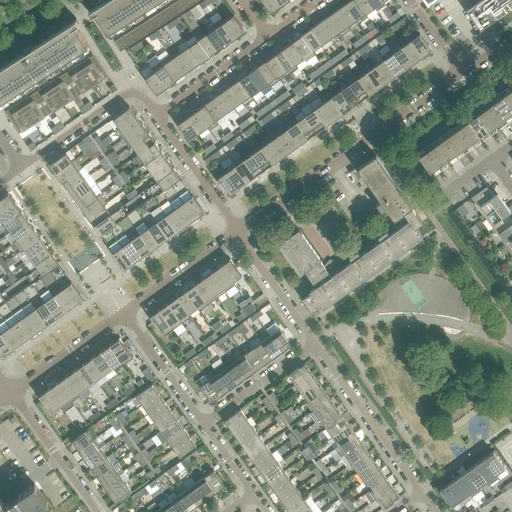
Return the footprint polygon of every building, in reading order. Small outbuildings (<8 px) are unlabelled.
[(108,32),(158,0),(104,0),(94,7),(92,8),(89,10),(91,15),(95,12),(108,32)] [(280,6),(275,0),(262,0),(271,12),(280,6)] [(365,14),(355,0),(350,0),(345,4),(357,20),(365,14)] [(374,8),(368,0),(355,0),(365,14),(374,8)] [(511,0),(425,0),(428,3),(429,2),(431,0),(479,0),(474,4),(476,6),(477,7),(489,24),(511,7),(511,0)] [(357,20),(345,4),(336,10),(348,26),(357,20)] [(348,26),(336,10),(327,16),(339,33),(348,26)] [(398,11),(393,15),(396,19),(401,16),(398,11)] [(245,31),(234,14),(224,21),(236,37),(245,31)] [(339,33),(327,16),(319,23),(330,39),(339,33)] [(0,101),(3,99),(84,48),(88,45),(75,25),(79,22),(76,18),(73,20),(71,22),(60,29),(59,29),(47,37),(46,38),(35,45),(21,54),(9,61),(9,62),(0,67),(0,101)] [(236,37),(224,21),(216,27),(227,43),(236,37)] [(330,39),(319,23),(310,29),(322,45),(330,39)] [(380,24),(375,27),(378,32),(383,28),(380,24)] [(227,43),(216,27),(207,33),(219,50),(227,43)] [(322,45),(310,29),(301,35),(313,52),(322,45)] [(219,50),(207,33),(198,40),(210,56),(219,50)] [(432,50),(420,33),(411,40),(422,56),(432,50)] [(313,52),(301,35),(292,41),(304,58),(313,52)] [(363,36),(358,40),(361,44),(366,41),(363,36)] [(124,48),(121,44),(118,39),(114,42),(117,47),(120,51),(121,50),(124,48)] [(210,56),(198,40),(189,46),(201,62),(210,56)] [(422,56),(411,40),(402,46),(414,63),(422,56)] [(304,58),(292,41),(283,48),(295,64),(304,58)] [(201,62),(189,46),(181,52),(192,69),(201,62)] [(414,63),(402,46),(393,53),(405,69),(414,63)] [(295,64),(283,48),(275,54),(286,70),(295,64)] [(192,69),(181,52),(172,59),(183,75),(192,69)] [(405,69),(393,53),(384,59),(396,75),(405,69)] [(286,70),(275,54),(266,60),(277,77),(286,70)] [(108,76),(99,62),(97,59),(82,69),(93,86),(108,76)] [(183,75),(172,59),(163,65),(175,81),(183,75)] [(396,75),(384,59),(375,65),(387,81),(396,75)] [(277,77),(266,60),(257,67),(269,83),(277,77)] [(175,81),(163,65),(154,71),(166,87),(175,81)] [(387,81),(375,65),(367,71),(378,88),(387,81)] [(269,83),(257,67),(248,73),(260,89),(269,83)] [(93,86),(82,69),(67,78),(78,95),(93,86)] [(166,87),(154,71),(145,78),(157,94),(166,87)] [(378,88),(367,71),(358,78),(370,94),(378,88)] [(260,89),(248,73),(239,79),(251,95),(260,89)] [(78,95),(67,78),(53,88),(63,105),(78,95)] [(370,94),(358,78),(349,84),(361,100),(370,94)] [(251,95),(239,79),(231,85),(242,102),(251,95)] [(117,89),(114,84),(109,88),(112,93),(117,89)] [(361,100),(349,84),(340,90),(352,107),(361,100)] [(242,102),(231,85),(222,92),(234,108),(242,102)] [(297,85),(292,89),(295,93),(300,90),(297,85)] [(63,105),(53,88),(38,97),(49,114),(63,105)] [(300,90),(295,93),(298,98),(303,94),(300,90)] [(352,107),(340,90),(332,96),(343,113),(352,107)] [(511,93),(510,91),(502,97),(511,110),(511,93)] [(234,108),(222,92),(213,98),(225,114),(234,108)] [(283,93),(278,96),(282,101),(287,97),(283,93)] [(282,101),(278,96),(270,103),(273,107),(282,101)] [(343,113),(332,96),(323,103),(334,119),(343,113)] [(49,114),(38,97),(23,107),(34,124),(49,114)] [(511,114),(511,110),(502,97),(494,103),(508,123),(511,119),(511,118),(510,116),(511,114)] [(225,114),(213,98),(204,104),(216,121),(225,114)] [(93,106),(89,101),(84,105),(88,110),(93,106)] [(334,119),(323,103),(314,109),(326,125),(334,119)] [(508,123),(494,103),(485,109),(497,125),(500,123),(503,126),(508,123)] [(216,121),(204,104),(195,110),(207,127),(216,121)] [(88,110),(84,105),(79,108),(83,114),(88,110)] [(136,115),(129,106),(113,118),(119,127),(116,129),(116,130),(136,115)] [(34,124),(23,107),(8,117),(10,120),(19,133),(34,124)] [(326,125),(314,109),(305,115),(317,132),(326,125)] [(497,125),(485,109),(477,115),(491,135),(496,131),(493,128),(497,125)] [(207,127),(195,110),(187,117),(198,133),(207,127)] [(142,124),(136,115),(116,130),(123,138),(142,124)] [(317,132),(305,115),(296,122),(308,138),(317,132)] [(491,135),(477,115),(469,121),(474,128),(480,137),(484,135),(486,138),(491,135)] [(198,133),(187,117),(178,123),(189,140),(198,133)] [(248,118),(243,122),(246,126),(251,122),(248,118)] [(480,137),(474,128),(469,121),(461,127),(475,147),(479,143),(477,140),(480,137)] [(65,127),(61,122),(56,125),(59,130),(65,127)] [(308,138),(296,122),(287,128),(299,144),(308,138)] [(132,145),(149,133),(142,124),(123,138),(123,139),(129,147),(132,145)] [(59,130),(56,125),(51,129),(54,134),(59,130)] [(475,147),(461,127),(452,133),(464,149),(467,147),(470,150),(475,147)] [(299,144),(287,128),(279,134),(290,151),(299,144)] [(155,142),(149,133),(132,145),(138,154),(155,142)] [(464,149),(452,133),(444,139),(458,158),(463,155),(460,152),(464,149)] [(290,151),(279,134),(270,140),(282,157),(290,151)] [(458,158),(444,139),(436,145),(447,161),(451,158),(453,162),(458,158)] [(282,157),(270,140),(261,147),(273,163),(282,157)] [(231,141),(226,145),(229,149),(234,146),(231,141)] [(36,147),(32,142),(27,146),(31,151),(36,147)] [(161,151),(155,142),(138,154),(145,162),(161,151)] [(447,161),(436,145),(427,151),(442,170),(446,167),(444,163),(447,161)] [(273,163),(261,147),(252,153),(264,169),(273,163)] [(151,171),(167,159),(161,151),(145,162),(151,171)] [(442,170),(427,151),(419,157),(430,173),(434,170),(437,174),(442,170)] [(76,159),(75,158),(72,161),(66,152),(49,163),(56,173),(76,159)] [(264,169),(252,153),(244,159),(255,176),(264,169)] [(376,155),(358,168),(359,170),(360,170),(364,176),(368,182),(382,201),(377,204),(382,211),(387,207),(394,218),(395,219),(402,214),(404,212),(412,207),(413,206),(376,155)] [(82,167),(81,166),(76,159),(56,173),(62,182),(82,167)] [(157,180),(174,168),(167,159),(151,171),(157,180)] [(255,176),(244,159),(235,165),(246,182),(255,176)] [(246,182),(235,165),(226,172),(238,188),(246,182)] [(79,170),(82,168),(82,167),(62,182),(69,190),(85,179),(79,170)] [(180,178),(174,168),(157,180),(158,180),(158,181),(164,189),(180,178)] [(238,188),(226,172),(217,178),(228,195),(238,188)] [(91,187),(85,179),(69,190),(75,199),(91,187)] [(101,194),(100,193),(97,196),(91,187),(75,199),(81,208),(101,194)] [(504,203),(498,193),(493,196),(487,187),(471,198),(484,217),(504,203)] [(0,212),(15,202),(8,193),(0,198),(0,212)] [(107,203),(102,195),(101,194),(81,208),(87,217),(107,203)] [(205,212),(193,195),(184,202),(195,218),(205,212)] [(0,212),(0,222),(1,225),(5,223),(21,211),(15,202),(0,212)] [(195,218),(184,202),(175,208),(187,225),(195,218)] [(104,205),(107,203),(87,217),(94,226),(110,214),(104,205)] [(510,219),(506,215),(511,212),(504,203),(484,217),(493,228),(491,230),(493,231),(510,219)] [(299,230),(280,243),(282,246),(302,274),(305,271),(309,277),(316,287),(309,292),(308,293),(308,294),(303,298),(312,311),(319,306),(321,309),(412,245),(423,237),(423,236),(415,225),(421,221),(421,222),(422,221),(414,210),(412,207),(404,212),(407,216),(410,220),(406,222),(403,225),(389,235),(386,231),(378,237),(381,240),(360,255),(358,252),(350,257),(352,261),(337,272),(331,276),(328,271),(334,265),(329,260),(324,266),(320,261),(321,260),(299,230)] [(187,225),(175,208),(166,214),(178,231),(187,225)] [(11,231),(27,219),(21,211),(5,223),(11,231)] [(100,235),(117,223),(111,214),(110,214),(94,226),(100,235)] [(178,231),(166,214),(157,221),(169,237),(178,231)] [(17,240),(34,228),(27,219),(11,231),(17,240)] [(504,244),(511,238),(511,222),(510,219),(493,231),(494,233),(496,232),(504,244)] [(169,237),(157,221),(149,227),(160,243),(169,237)] [(160,243),(149,227),(140,233),(151,250),(160,243)] [(17,240),(14,242),(20,251),(24,249),(40,237),(34,228),(17,240)] [(151,250),(140,233),(131,240),(143,256),(151,250)] [(30,258),(46,246),(40,237),(24,249),(30,258)] [(143,256),(131,240),(122,246),(134,262),(143,256)] [(44,262),(53,255),(46,246),(30,258),(36,267),(44,262)] [(134,262),(122,246),(113,252),(125,269),(134,262)] [(43,276),(59,264),(53,255),(44,262),(36,267),(43,276)] [(242,275),(230,259),(221,266),(232,282),(242,275)] [(6,262),(1,265),(5,270),(10,266),(6,262)] [(221,266),(212,272),(226,291),(224,288),(232,282),(221,266)] [(212,272),(203,278),(217,298),(226,291),(212,272)] [(17,280),(14,275),(10,278),(9,279),(13,284),(17,280)] [(203,278),(194,284),(208,304),(217,298),(203,278)] [(9,279),(8,280),(4,282),(8,287),(13,284),(9,279)] [(84,298),(72,282),(62,288),(74,305),(84,298)] [(194,284),(185,291),(199,310),(208,304),(194,284)] [(74,305),(62,288),(54,295),(65,311),(74,305)] [(185,291),(177,297),(190,317),(191,316),(189,313),(197,308),(199,311),(199,310),(185,291)] [(65,311),(54,295),(45,301),(57,317),(65,311)] [(177,297),(168,303),(182,323),(190,317),(177,297)] [(57,317),(45,301),(36,307),(48,324),(57,317)] [(168,303),(159,310),(173,329),(182,323),(168,303)] [(256,309),(251,303),(243,309),(248,315),(256,309)] [(48,324),(36,307),(27,313),(39,330),(48,324)] [(159,310),(150,316),(164,336),(173,329),(159,310)] [(39,330),(27,313),(19,320),(30,336),(39,330)] [(30,336),(19,320),(10,326),(21,342),(30,336)] [(21,342),(10,326),(1,332),(13,349),(21,342)] [(291,345),(280,330),(280,329),(271,335),(282,352),(291,345)] [(13,349),(1,332),(0,332),(0,350),(3,355),(13,349)] [(211,335),(206,338),(209,343),(214,339),(211,335)] [(282,352),(271,335),(262,342),(274,358),(282,352)] [(131,354),(119,338),(110,345),(122,361),(131,354)] [(274,358),(262,342),(253,348),(265,364),(274,358)] [(122,361),(110,345),(101,351),(113,367),(122,361)] [(193,347),(188,351),(192,355),(196,352),(193,347)] [(265,364),(253,348),(244,355),(256,371),(265,364)] [(113,367),(101,351),(92,357),(104,374),(113,367)] [(256,371),(244,355),(235,361),(247,377),(256,371)] [(104,374),(92,357),(83,363),(95,380),(104,374)] [(247,377),(235,361),(226,367),(238,384),(247,377)] [(95,380),(83,363),(75,370),(86,386),(95,380)] [(238,384),(226,367),(224,363),(215,370),(217,374),(229,390),(238,384)] [(294,383),(310,372),(304,363),(288,375),(294,383)] [(187,370),(184,365),(179,368),(183,373),(187,370)] [(86,386),(75,370),(66,376),(78,392),(86,386)] [(300,392),(317,380),(310,372),(294,383),(300,392)] [(229,390),(217,374),(209,380),(220,396),(229,390)] [(78,392),(66,376),(57,382),(69,399),(78,392)] [(220,396),(209,380),(200,386),(211,403),(212,402),(220,396)] [(307,401),(323,389),(317,380),(300,392),(307,401)] [(69,399),(57,382),(48,389),(60,405),(69,399)] [(142,404),(158,392),(152,383),(136,395),(142,404)] [(60,405),(48,389),(39,395),(51,412),(60,405)] [(313,410),(329,398),(323,389),(307,401),(313,410)] [(148,413),(165,401),(158,392),(142,404),(148,413)] [(319,419),(336,407),(329,398),(313,410),(314,411),(310,413),(315,421),(319,419)] [(155,422),(171,410),(165,401),(148,413),(155,422)] [(326,427),(342,416),(336,407),(319,419),(326,427)] [(230,429),(246,417),(240,409),(224,420),(230,429)] [(161,431),(177,419),(171,410),(155,422),(161,431)] [(18,418),(15,413),(9,417),(12,422),(18,418)] [(332,436),(348,425),(342,416),(326,427),(332,436)] [(236,438),(252,426),(246,417),(230,429),(236,438)] [(167,440),(184,428),(177,419),(161,431),(167,440)] [(338,445),(355,434),(348,425),(332,436),(338,445)] [(243,447),(259,435),(252,426),(236,438),(243,447)] [(174,449),(190,437),(184,428),(167,440),(174,449)] [(78,450),(94,438),(88,429),(71,441),(78,450)] [(345,454),(361,443),(355,434),(338,445),(339,446),(335,449),(341,457),(345,454)] [(249,455),(265,444),(259,435),(243,447),(249,455)] [(180,457),(196,446),(190,437),(174,449),(180,457)] [(84,459),(100,447),(94,438),(78,450),(84,459)] [(351,463),(368,452),(361,443),(345,454),(341,457),(347,466),(351,463)] [(255,464),(272,453),(265,444),(249,455),(255,464)] [(91,468),(107,456),(100,447),(84,459),(91,468)] [(505,467),(494,451),(484,458),(496,474),(496,473),(505,467)] [(357,472),(374,461),(368,452),(351,463),(357,472)] [(262,473),(278,462),(272,453),(255,464),(262,473)] [(97,476),(113,465),(107,456),(91,468),(97,476)] [(496,474),(484,458),(475,464),(487,480),(486,480),(489,484),(499,477),(496,473),(496,474)] [(364,481),(380,470),(374,461),(357,472),(364,481)] [(103,485),(120,474),(119,474),(123,471),(117,462),(113,465),(97,476),(103,485)] [(268,482),(284,471),(278,462),(262,473),(268,482)] [(327,468),(323,463),(319,466),(322,471),(327,468)] [(487,480),(475,464),(467,470),(478,486),(479,486),(486,480),(487,480)] [(225,486),(214,471),(213,470),(205,476),(216,492),(225,486)] [(370,490),(387,478),(380,470),(364,481),(370,490)] [(478,486),(467,470),(458,477),(469,493),(472,497),(481,490),(479,486),(478,486)] [(274,491),(291,479),(284,471),(268,482),(274,491)] [(110,494),(126,483),(125,482),(129,479),(124,472),(120,475),(120,474),(103,485),(110,494)] [(216,492),(205,476),(196,483),(207,499),(216,492)] [(469,493),(458,477),(449,483),(461,499),(469,493)] [(377,499),(393,487),(387,478),(370,490),(377,499)] [(281,500),(297,488),(291,479),(274,491),(281,500)] [(0,511),(45,511),(52,507),(34,483),(5,505),(0,498),(0,511)] [(116,503),(132,492),(126,483),(110,494),(116,503)] [(207,499),(196,483),(187,489),(198,505),(207,499)] [(461,499),(449,483),(440,490),(451,506),(461,499)] [(383,508),(398,497),(399,496),(393,487),(377,499),(383,508)] [(287,509),(303,497),(297,488),(281,500),(287,509)] [(198,505),(187,489),(178,495),(189,511),(198,505)] [(188,511),(189,511),(178,495),(177,496),(174,492),(167,497),(170,501),(169,502),(176,511),(188,511)] [(289,511),(301,511),(310,506),(303,497),(287,509),(289,511)] [(176,511),(169,502),(168,502),(165,498),(158,503),(161,507),(160,508),(162,511),(176,511)]
